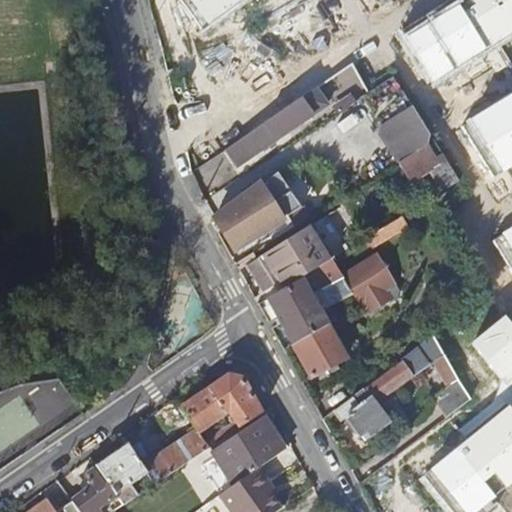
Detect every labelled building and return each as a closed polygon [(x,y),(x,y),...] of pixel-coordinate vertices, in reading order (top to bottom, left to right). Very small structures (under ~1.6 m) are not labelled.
[(182,0),(203,30),(243,0),(182,0)] [(511,0),(454,0),(396,36),(428,84),(511,32),(511,0)] [(369,85),(399,72),(392,56),(362,70),(369,85)] [(511,93),(461,127),(493,176),(511,164),(511,93)] [(316,116),(304,98),(229,150),(241,168),(316,116)] [(411,111),(386,127),(384,128),(390,138),(402,129),(408,138),(422,129),(411,111)] [(279,197),(288,214),(304,207),(295,190),(279,197)] [(215,221),(221,230),(267,201),(261,192),(215,221)] [(267,201),(221,230),(223,233),(222,234),(233,252),(280,222),(270,204),(267,201)] [(405,229),(400,220),(366,241),(372,250),(405,229)] [(511,225),(491,239),(511,269),(511,225)] [(325,265),(305,232),(244,270),(260,297),(278,286),(281,292),(325,265)] [(341,280),(359,309),(364,305),(370,314),(387,304),(385,300),(390,297),(386,292),(394,286),(376,259),(341,280)] [(266,302),(292,348),(326,329),(314,308),(319,305),(322,311),(330,307),(326,301),(335,295),(327,282),(306,294),(301,283),(266,302)] [(511,334),(505,327),(479,354),(507,385),(511,380),(511,334)] [(326,329),(292,348),(310,382),(345,362),(326,329)] [(471,402),(459,383),(431,338),(399,363),(401,366),(354,402),(359,409),(346,419),(361,439),(362,438),(365,443),(389,425),(374,405),(431,362),(448,387),(435,398),(449,419),(471,402)] [(239,432),(261,417),(242,382),(227,379),(209,392),(181,411),(193,429),(198,436),(223,418),(228,416),(239,432)] [(511,406),(424,477),(452,511),(472,511),(511,480),(511,406)] [(257,472),(283,454),(264,423),(213,455),(233,489),(257,472)] [(154,488),(208,451),(198,436),(193,429),(186,434),(188,438),(141,470),(147,477),(154,488)] [(127,448),(95,470),(116,499),(122,509),(137,499),(130,488),(147,477),(141,470),(127,448)] [(71,505),(76,511),(96,511),(116,499),(95,470),(82,479),(90,491),(71,505)] [(279,511),(266,494),(270,491),(257,472),(233,489),(215,501),(222,511),(279,511)] [(279,511),(281,511),(284,510),(270,491),(266,494),(279,511)] [(206,511),(222,511),(215,501),(205,509),(206,511)]
